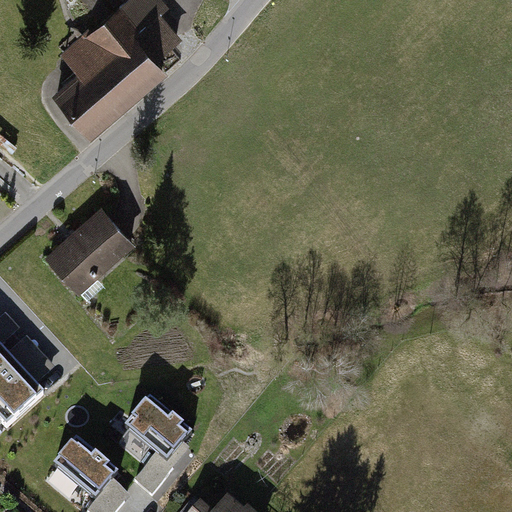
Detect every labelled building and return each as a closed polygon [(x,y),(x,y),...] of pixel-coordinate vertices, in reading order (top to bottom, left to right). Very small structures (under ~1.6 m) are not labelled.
[(52,100),(86,139),(162,73),(154,64),(189,33),(194,29),(169,0),(112,0),(122,11),(55,70),(69,85),(52,100)] [(99,207),(46,255),(82,295),(136,247),(99,207)] [(0,421),(7,429),(44,396),(0,347),(0,421)] [(166,465),(191,435),(149,400),(124,429),(166,465)] [(116,474),(74,439),(52,466),(94,501),(116,474)] [(198,511),(245,511),(219,489),(198,511)]
